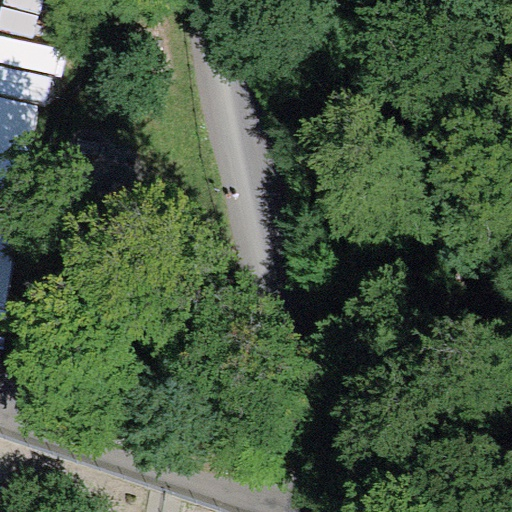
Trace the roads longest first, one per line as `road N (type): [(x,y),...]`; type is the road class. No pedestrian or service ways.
road 1 (residential): [(212,0),(258,212),(341,511)]
road 2 (track): [(0,411),(264,499),(337,494)]
